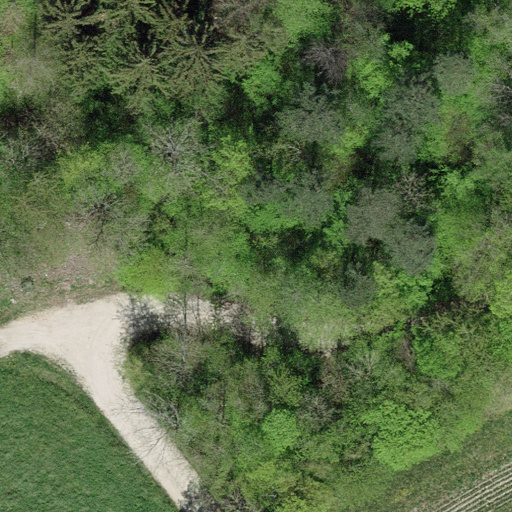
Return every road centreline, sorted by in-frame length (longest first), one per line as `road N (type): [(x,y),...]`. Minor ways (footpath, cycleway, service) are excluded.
road 1 (track): [(511,298),(385,334),(324,335),(184,311),(66,319)]
road 2 (track): [(199,511),(66,319)]
